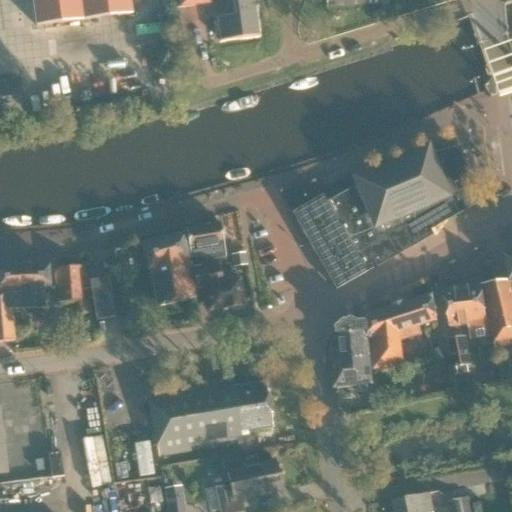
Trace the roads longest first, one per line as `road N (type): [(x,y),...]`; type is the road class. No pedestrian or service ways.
road 1 (residential): [(306,319),(262,192),(79,244),(0,249)]
road 2 (tertiary): [(0,370),(306,319)]
road 3 (tertiary): [(306,319),(511,212)]
road 4 (residential): [(292,57),(480,0)]
road 5 (unclassified): [(339,511),(306,319)]
